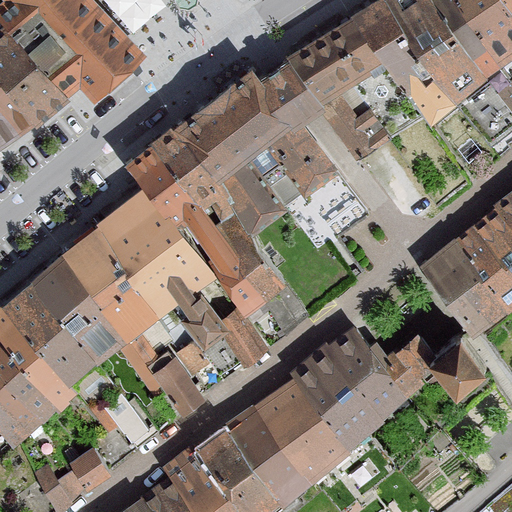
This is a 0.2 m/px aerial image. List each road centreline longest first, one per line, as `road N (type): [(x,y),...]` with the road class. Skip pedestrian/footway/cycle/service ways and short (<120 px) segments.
road 1 (residential): [(402,254),(80,511)]
road 2 (residential): [(0,222),(95,142),(240,43)]
road 3 (residential): [(402,254),(240,43)]
road 4 (residential): [(511,157),(402,254)]
